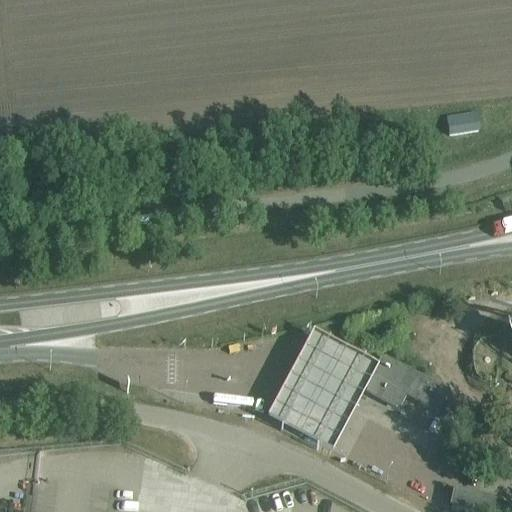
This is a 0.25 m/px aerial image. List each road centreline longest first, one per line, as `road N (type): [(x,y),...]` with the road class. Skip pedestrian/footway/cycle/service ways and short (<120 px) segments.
road 1 (unclassified): [(0,239),(437,182),(511,158)]
road 2 (unclassified): [(390,511),(290,460),(157,417),(94,408),(0,412)]
road 3 (primary): [(0,343),(111,327),(303,276)]
road 4 (primary): [(303,276),(0,303)]
road 5 (primary): [(492,241),(303,276)]
